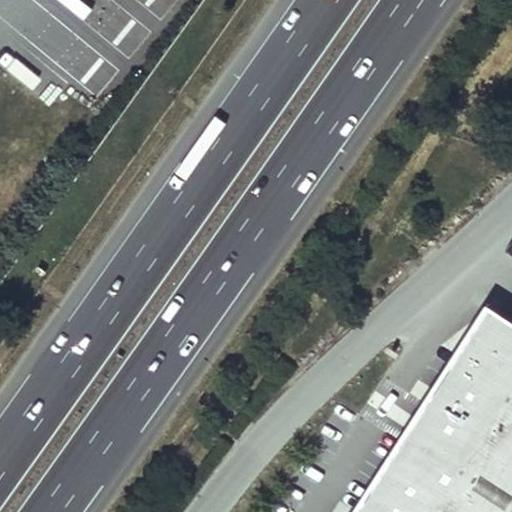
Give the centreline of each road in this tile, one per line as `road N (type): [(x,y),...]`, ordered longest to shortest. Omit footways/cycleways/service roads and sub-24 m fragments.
road 1 (motorway): [(48,511),(410,0)]
road 2 (motorway): [(326,0),(0,462)]
road 3 (unclassified): [(209,511),(286,405),(511,202)]
